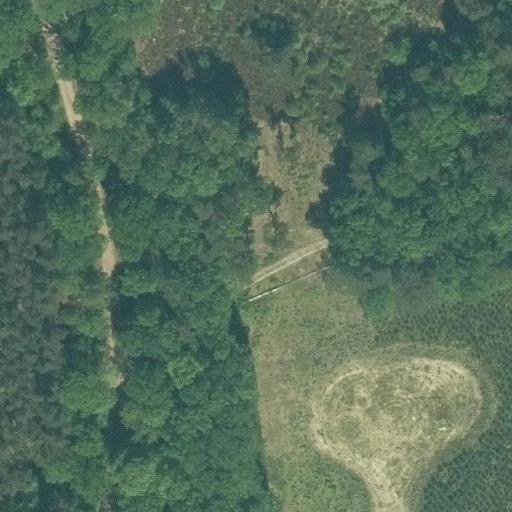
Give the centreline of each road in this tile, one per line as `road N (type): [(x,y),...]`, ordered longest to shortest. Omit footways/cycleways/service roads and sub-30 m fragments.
road 1 (track): [(130,325),(378,214),(511,168)]
road 2 (track): [(114,335),(87,165),(38,0)]
road 3 (track): [(103,511),(114,335)]
